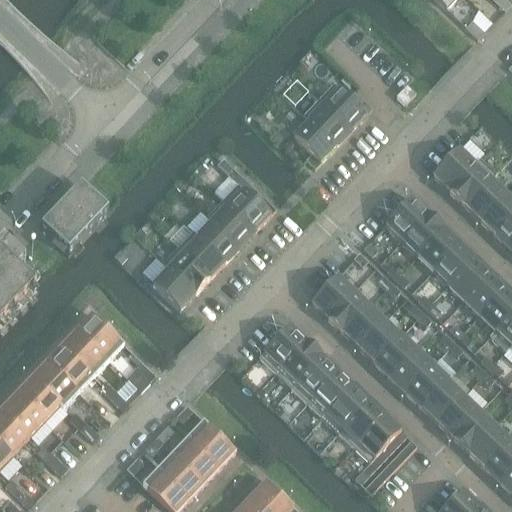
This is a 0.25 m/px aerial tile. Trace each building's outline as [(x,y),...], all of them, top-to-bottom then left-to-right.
[(459,0),(430,0),(446,14),(459,0)] [(511,9),(502,0),(496,0),(492,4),(504,16),(511,9)] [(484,37),(472,25),(465,33),(477,44),(484,37)] [(354,97),(348,102),(334,89),(318,105),(351,136),(372,114),(354,97)] [(405,109),(415,99),(406,91),(396,101),(405,109)] [(351,136),(318,105),(303,121),(308,126),(336,152),(351,136)] [(336,152),(308,126),(293,142),(311,159),(305,165),(315,174),(336,152)] [(448,196),(475,169),(458,153),(432,181),(448,196)] [(218,169),(217,170),(226,179),(232,173),(223,164),(218,169)] [(464,211),(495,179),(480,164),(448,196),(464,211)] [(232,173),(226,179),(235,187),(241,181),(232,173)] [(480,226),(506,199),(490,184),(495,179),(464,211),(480,226)] [(241,181),(235,187),(237,190),(244,196),(249,189),(241,181)] [(249,189),(244,196),(252,204),(258,198),(249,189)] [(244,196),(237,190),(222,206),(255,237),(270,221),(261,212),(252,204),(244,196)] [(68,259),(107,218),(80,191),(40,233),(68,259)] [(258,198),(252,204),(261,212),(267,206),(258,198)] [(495,241),(511,223),(511,204),(506,199),(480,226),(495,241)] [(401,246),(427,219),(411,203),(385,231),(401,246)] [(255,237),(222,206),(207,221),(240,253),(255,237)] [(267,206),(261,212),(270,221),(276,215),(267,206)] [(417,261),(443,234),(427,219),(401,246),(417,261)] [(240,253),(207,221),(206,222),(211,227),(198,242),(193,237),(192,237),(225,268),(240,253)] [(511,256),(511,254),(511,223),(495,241),(511,256)] [(432,276),(459,248),(443,234),(417,261),(432,276)] [(225,268),(192,237),(177,253),(210,284),(225,268)] [(377,256),(369,248),(363,254),(372,262),(377,256)] [(448,291),(474,263),(459,248),(432,276),(448,291)] [(0,332),(34,296),(24,286),(32,278),(2,250),(0,251),(0,332)] [(210,284),(177,253),(162,268),(195,299),(210,284)] [(119,256),(114,261),(121,268),(126,262),(119,256)] [(368,266),(359,258),(353,264),(362,272),(368,266)] [(464,306),(490,278),(474,263),(448,291),(464,306)] [(195,299),(162,268),(162,269),(167,274),(152,290),(180,316),(195,299)] [(400,278),(392,270),(386,276),(395,284),(400,278)] [(409,287),(400,278),(395,284),(404,293),(409,287)] [(479,321),(505,293),(490,278),(464,306),(479,321)] [(391,288),(382,280),(377,286),(385,294),(391,288)] [(327,324),(353,296),(337,281),(311,308),(327,324)] [(400,297),(391,288),(385,294),(394,303),(400,297)] [(495,335),(511,317),(511,299),(505,293),(479,321),(495,335)] [(343,339),(369,311),(353,296),(327,324),(343,339)] [(432,308),(423,300),(417,306),(426,314),(432,308)] [(440,316),(432,308),(426,314),(435,322),(440,316)] [(422,318),(413,310),(408,316),(417,324),(422,318)] [(358,354),(385,326),(369,311),(343,339),(358,354)] [(511,350),(511,348),(511,317),(495,335),(511,350)] [(431,326),(422,318),(417,324),(425,332),(431,326)] [(120,347),(90,319),(75,335),(105,363),(108,367),(124,350),(120,347)] [(374,369),(400,341),(385,326),(358,354),(374,369)] [(457,344),(463,338),(454,329),(449,335),(457,344)] [(275,379),(306,346),(290,331),(259,363),(275,379)] [(105,363),(75,335),(60,351),(90,379),(93,382),(108,367),(105,363)] [(472,346),(463,338),(457,344),(466,352),(472,346)] [(453,348),(445,340),(439,345),(448,354),(453,348)] [(390,383),(416,356),(400,341),(374,369),(390,383)] [(290,394),(322,361),(306,346),(275,379),(290,394)] [(462,356),(453,348),(448,354),(457,362),(462,356)] [(90,379),(60,351),(45,366),(75,395),(78,398),(93,382),(90,379)] [(405,398),(431,371),(416,356),(390,383),(405,398)] [(489,374),(495,368),(486,360),(480,365),(489,374)] [(306,408),(337,376),(322,361),(290,394),(306,408)] [(75,395),(45,366),(30,382),(60,410),(63,413),(78,398),(75,395)] [(156,381),(142,367),(136,373),(150,387),(156,381)] [(503,376),(495,368),(489,374),(498,382),(503,376)] [(485,378),(476,370),(471,375),(479,383),(485,378)] [(421,413),(447,386),(431,371),(405,398),(421,413)] [(322,423),(353,391),(337,376),(306,408),(322,423)] [(494,386),(485,378),(479,383),(488,392),(494,386)] [(60,410),(30,382),(14,398),(44,427),(59,411),(63,414),(63,413),(60,410)] [(437,429),(463,401),(447,386),(421,413),(437,429)] [(117,398),(105,387),(98,394),(110,405),(117,398)] [(337,438),(368,406),(353,391),(322,423),(337,438)] [(44,427),(14,398),(0,413),(0,417),(28,444),(44,427)] [(129,410),(117,398),(110,405),(122,417),(129,410)] [(453,443),(479,416),(463,401),(437,429),(453,443)] [(353,453),(384,421),(368,406),(337,438),(353,453)] [(182,428),(193,416),(187,410),(176,422),(182,428)] [(468,458),(494,431),(479,416),(453,443),(468,458)] [(28,444),(0,417),(0,449),(12,461),(28,444)] [(87,429),(75,418),(68,425),(80,436),(87,429)] [(369,469),(400,436),(384,421),(353,453),(369,469)] [(206,428),(203,426),(188,442),(190,444),(220,473),(235,457),(206,428)] [(99,441),(87,429),(80,436),(92,448),(99,441)] [(174,437),(167,431),(156,442),(163,448),(174,437)] [(484,473),(510,446),(494,431),(468,458),(484,473)] [(406,442),(400,436),(369,469),(354,484),(360,490),(406,442)] [(152,460),(163,448),(156,442),(145,454),(152,460)] [(190,444),(188,442),(172,458),(175,460),(205,488),(220,473),(190,444)] [(370,500),(417,451),(410,446),(364,494),(370,500)] [(500,488),(511,475),(511,447),(510,446),(484,473),(500,488)] [(0,473),(12,461),(0,449),(0,473)] [(55,463),(43,451),(36,458),(48,470),(55,463)] [(175,460),(172,458),(157,473),(160,476),(190,505),(205,488),(175,460)] [(67,474),(55,463),(48,470),(61,481),(67,474)] [(132,480),(143,468),(137,463),(126,474),(132,480)] [(160,476),(157,473),(142,490),(144,492),(165,511),(182,511),(190,505),(160,476)] [(511,499),(511,475),(500,488),(511,499)] [(293,511),(265,484),(250,500),(263,511),(293,511)] [(23,496),(11,485),(5,492),(17,503),(23,496)] [(476,511),(478,510),(462,495),(445,511),(476,511)] [(31,511),(35,508),(23,496),(17,503),(25,511),(31,511)] [(263,511),(250,500),(238,511),(263,511)]
